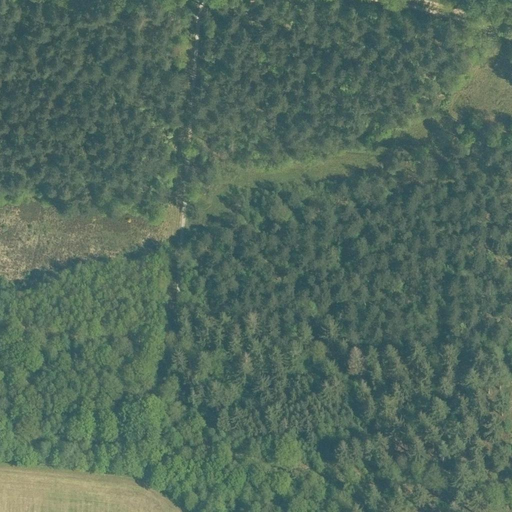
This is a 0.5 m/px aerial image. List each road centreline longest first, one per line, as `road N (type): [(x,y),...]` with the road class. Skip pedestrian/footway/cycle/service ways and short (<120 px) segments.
road 1 (track): [(191,0),(159,375),(180,454),(0,441)]
road 2 (track): [(495,511),(454,495),(180,454)]
